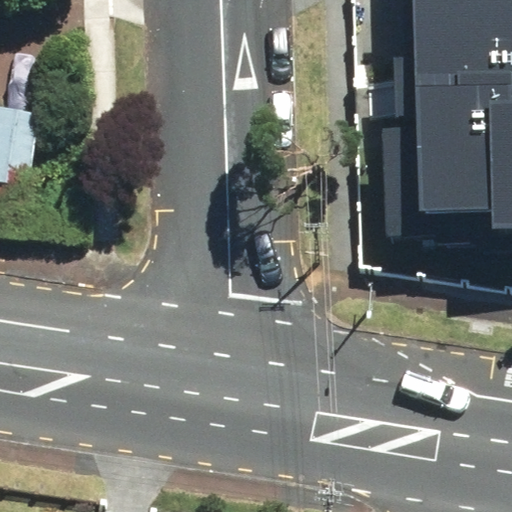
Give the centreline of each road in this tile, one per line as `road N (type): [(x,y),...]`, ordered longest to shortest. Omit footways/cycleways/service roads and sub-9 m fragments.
road 1 (tertiary): [(224,0),(237,406)]
road 2 (primary): [(237,406),(511,453)]
road 3 (primary): [(0,369),(237,406)]
